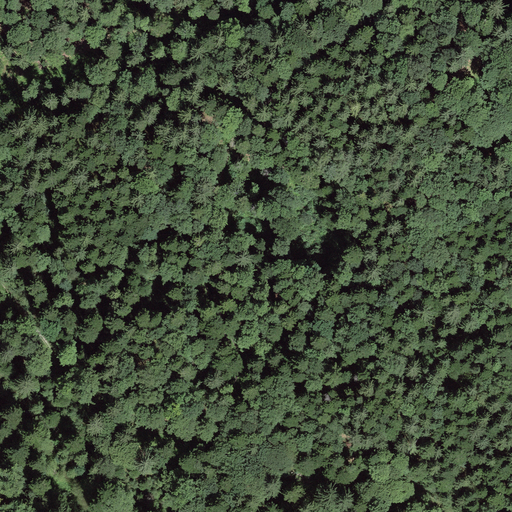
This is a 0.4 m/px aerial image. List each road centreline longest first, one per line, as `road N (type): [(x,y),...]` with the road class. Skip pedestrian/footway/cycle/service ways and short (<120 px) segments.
road 1 (track): [(392,0),(281,84),(235,130),(215,183),(204,260),(211,303),(238,358),(219,435),(238,460),(332,487),(396,477),(445,511)]
road 2 (track): [(0,306),(131,434),(206,443),(219,435)]
road 3 (track): [(511,0),(485,35),(479,72),(511,134)]
